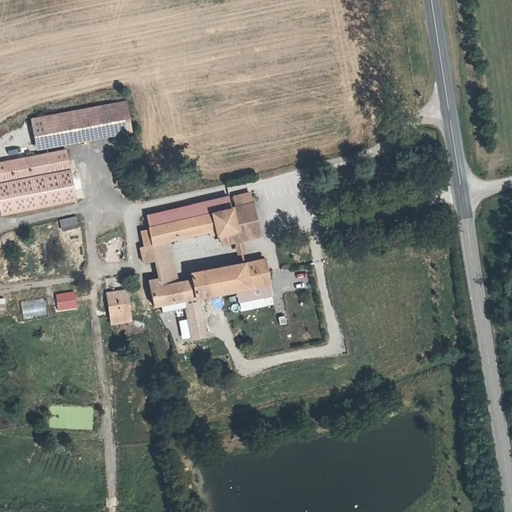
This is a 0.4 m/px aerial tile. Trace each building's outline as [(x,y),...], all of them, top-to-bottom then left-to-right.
[(127,97),(44,114),(49,139),(132,123),(127,97)] [(64,149),(2,161),(12,210),(74,197),(64,149)] [(233,206),(230,193),(178,206),(181,218),(233,206)] [(241,235),(262,230),(255,200),(233,206),(241,235)] [(178,206),(159,210),(161,222),(151,225),(155,239),(171,236),(213,226),(214,233),(222,231),(235,228),(237,240),(242,239),(233,206),(181,218),(178,206)] [(159,210),(148,213),(151,225),(161,222),(159,210)] [(77,214),(62,218),(64,228),(79,224),(77,214)] [(114,218),(100,222),(102,229),(122,223),(120,218),(114,220),(114,218)] [(151,225),(144,227),(147,243),(156,241),(155,239),(151,225)] [(222,231),(224,242),(237,240),(235,228),(222,231)] [(171,236),(155,239),(156,241),(159,256),(162,274),(162,275),(163,281),(178,278),(171,236)] [(159,256),(156,241),(147,243),(143,244),(146,259),(159,256)] [(234,242),(236,254),(245,252),(243,241),(234,242)] [(162,275),(150,278),(156,303),(163,301),(187,296),(272,280),(266,255),(206,266),(207,272),(178,278),(163,281),(162,275)] [(129,287),(110,289),(114,320),(133,317),(129,287)] [(57,306),(54,306),(55,311),(77,308),(75,291),(55,293),(57,306)] [(187,296),(163,301),(165,309),(189,304),(187,296)] [(22,318),(47,315),(44,297),(20,300),(22,318)]
